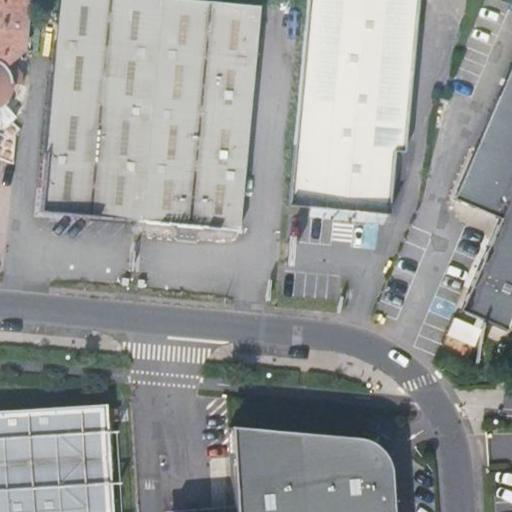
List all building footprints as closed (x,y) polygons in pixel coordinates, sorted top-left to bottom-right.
[(0,0),(0,133),(15,120),(0,103),(3,101),(6,96),(8,91),(9,85),(9,78),(8,75),(6,70),(25,54),(30,0),(0,0)] [(106,221),(140,224),(159,0),(58,0),(40,214),(75,218),(78,220),(80,222),(80,226),(78,230),(99,232),(100,228),(101,225),(104,222),(104,221),(106,221)] [(259,9),(162,0),(159,0),(140,224),(174,227),(176,228),(178,230),(179,232),(179,235),(178,239),(187,239),(198,240),(198,238),(200,234),(202,231),(205,230),(213,230),(238,233),(241,201),(259,9)] [(416,0),(307,0),(288,205),(388,215),(394,150),(404,151),(416,0)] [(511,102),(467,199),(511,219),(511,224),(480,294),(472,311),(511,329),(511,102)] [(498,356),(497,368),(511,369),(511,352),(509,352),(510,343),(500,342),(498,356)] [(0,411),(0,511),(111,511),(105,406),(0,411)] [(228,428),(234,511),(391,511),(389,475),(389,470),(388,467),(387,464),(386,462),(385,460),(384,457),(382,455),(381,453),(379,451),(377,449),(375,447),(373,446),(370,445),(368,443),(366,442),(363,441),(360,441),(358,440),(355,439),(353,439),(228,428)]
